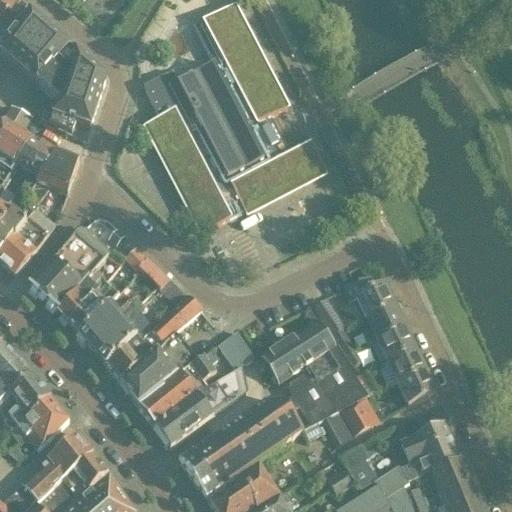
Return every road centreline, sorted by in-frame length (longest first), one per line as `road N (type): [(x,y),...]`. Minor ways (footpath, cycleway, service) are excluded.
road 1 (residential): [(501,511),(383,241),(268,299),(217,303),(96,190)]
road 2 (residential): [(170,511),(64,368),(4,309)]
road 3 (residential): [(96,190),(117,77),(28,0)]
road 4 (residential): [(4,309),(96,190)]
